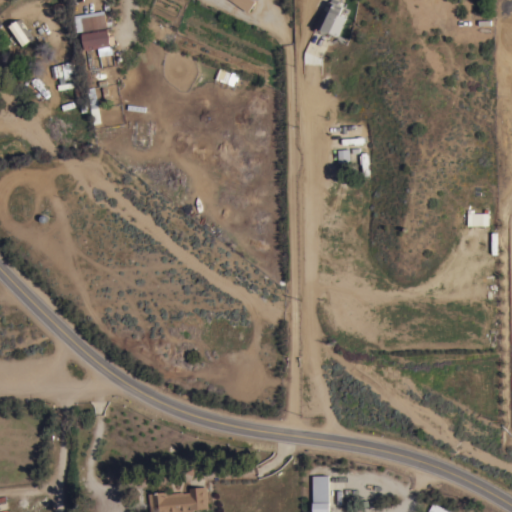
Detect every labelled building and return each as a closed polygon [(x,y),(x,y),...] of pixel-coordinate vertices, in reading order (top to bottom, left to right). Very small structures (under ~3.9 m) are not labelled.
[(254,0),(256,1),(248,12),(231,0),(254,0)] [(331,0),(336,0),(343,3),(342,6),(343,6),(339,14),(335,22),(331,31),(329,36),(314,30),(316,25),(315,25),(322,7),(325,8),(328,0),(331,1),(331,0)] [(60,3),(65,2),(69,26),(64,27),(60,3)] [(34,38),(22,47),(7,27),(19,18),(34,38)] [(113,34),(115,43),(111,44),(112,53),(99,55),(97,47),(85,49),(82,29),(107,25),(108,29),(111,35),(113,34)] [(82,76),(64,79),(64,75),(59,76),(56,64),(74,61),(74,64),(80,63),(82,76)] [(215,79),(219,68),(231,72),(232,72),(239,74),(237,81),(235,80),(233,85),(215,79)] [(36,78),(38,77),(44,83),(43,83),(44,85),(43,86),(46,89),(47,88),(50,91),(49,92),(50,94),(46,97),(43,93),(42,94),(35,85),(34,86),(31,83),(33,82),(31,80),(35,76),(36,78)] [(82,79),(83,85),(58,89),(57,84),(82,79)] [(110,104),(105,105),(102,85),(99,85),(98,80),(106,79),(110,104)] [(87,87),(94,86),(101,123),(94,124),(87,87)] [(335,150),(336,163),(347,162),(346,149),(335,150)] [(485,225),(485,212),(464,213),(465,225),(485,225)] [(312,511),(312,475),(329,475),(329,511),(312,511)] [(208,506),(194,508),(194,511),(185,511),(163,511),(162,511),(150,511),(148,492),(166,491),(166,492),(183,491),(183,492),(189,491),(189,487),(206,485),(208,506)] [(450,511),(430,502),(425,511),(450,511)]
